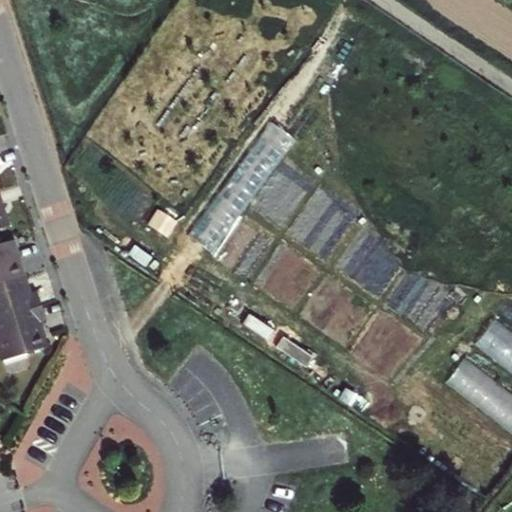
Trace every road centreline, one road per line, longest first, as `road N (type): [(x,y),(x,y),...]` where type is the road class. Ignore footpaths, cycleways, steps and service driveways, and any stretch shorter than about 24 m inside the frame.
road 1 (residential): [(0,33),(106,362),(178,446),(178,511)]
road 2 (unclassified): [(511,89),(379,0)]
